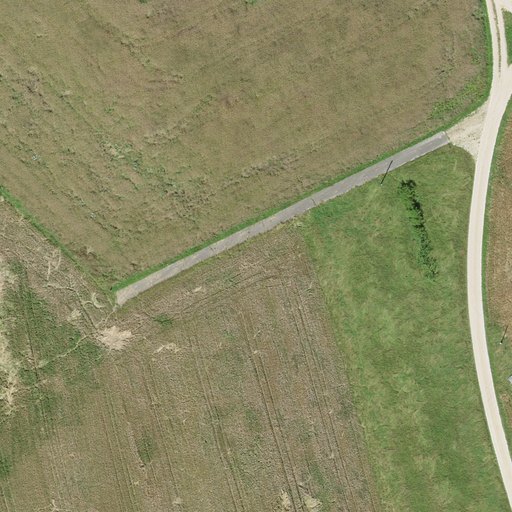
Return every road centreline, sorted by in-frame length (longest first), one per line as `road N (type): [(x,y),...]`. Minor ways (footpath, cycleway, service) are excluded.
road 1 (track): [(115,300),(429,148),(491,131)]
road 2 (track): [(511,79),(486,161),(475,314),(511,479)]
